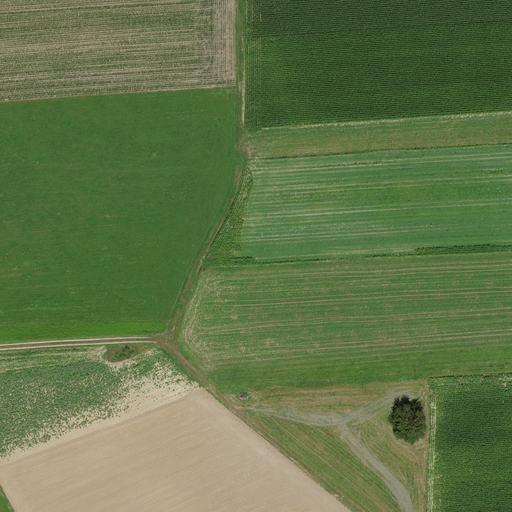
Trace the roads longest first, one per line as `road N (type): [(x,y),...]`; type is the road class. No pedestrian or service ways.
road 1 (track): [(157,340),(362,511)]
road 2 (track): [(242,155),(232,204),(171,333),(157,340)]
road 3 (track): [(157,340),(0,347)]
